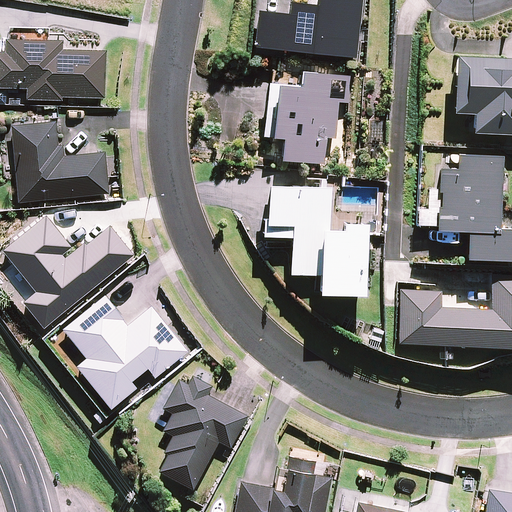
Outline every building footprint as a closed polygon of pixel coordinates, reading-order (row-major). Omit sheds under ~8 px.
[(316,0),(315,8),(288,5),(287,15),(258,13),(254,49),(355,59),(360,0),(316,0)] [(61,47),(61,35),(10,35),(10,47),(0,46),(0,82),(28,83),(28,94),(102,95),(103,48),(61,47)] [(511,131),(511,54),(454,52),(451,110),(471,111),(470,130),(511,131)] [(282,136),(280,157),(323,160),(325,134),(335,134),(338,98),(348,99),(350,74),(301,70),(300,84),(268,82),(264,134),(282,136)] [(59,154),(56,118),(13,121),(19,198),(106,191),(103,150),(59,154)] [(456,151),(455,168),(438,167),(436,229),(467,230),(466,257),(511,259),(511,228),(498,228),(501,153),(456,151)] [(329,185),(266,182),(264,232),(290,233),(289,269),(318,271),(317,291),(363,292),(366,221),(342,220),(342,227),(327,227),(329,185)] [(490,310),(439,307),(440,291),(400,289),(397,343),(511,349),(511,276),(492,275),(490,310)] [(168,325),(151,304),(131,320),(107,289),(64,324),(88,354),(78,362),(112,404),(137,384),(130,377),(147,363),(156,374),(187,349),(168,325)] [(206,391),(210,383),(184,368),(175,386),(165,405),(174,410),(165,427),(178,434),(160,467),(192,484),(218,437),(229,444),(246,413),(206,391)] [(313,457),(290,453),(284,486),(242,479),(236,511),(320,511),(328,474),(311,471),(313,457)] [(511,511),(511,491),(488,490),(486,511),(511,511)] [(412,511),(413,509),(358,499),(356,511),(412,511)]
